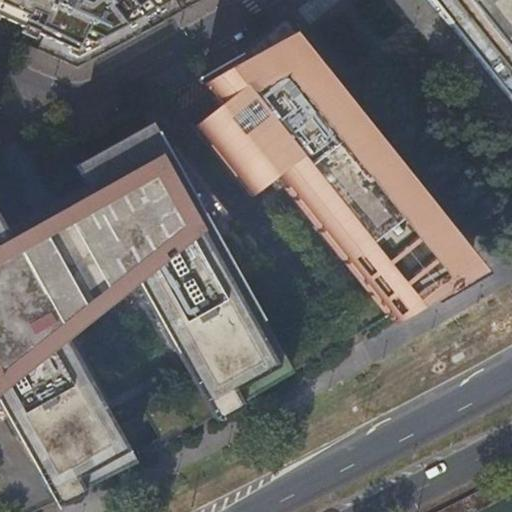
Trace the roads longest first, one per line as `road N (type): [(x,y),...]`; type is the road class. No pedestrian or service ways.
road 1 (residential): [(265,0),(87,96),(60,98),(0,72)]
road 2 (primary): [(511,374),(251,511)]
road 3 (primary): [(372,511),(511,439)]
